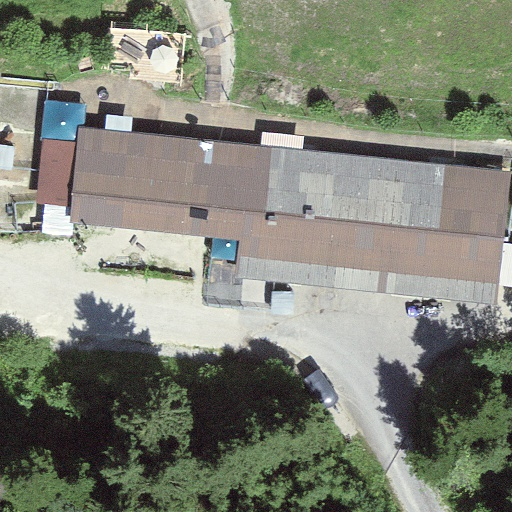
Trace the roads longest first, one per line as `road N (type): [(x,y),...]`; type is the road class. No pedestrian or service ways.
road 1 (track): [(369,417),(253,344),(63,301),(0,269)]
road 2 (track): [(417,511),(369,417),(390,373),(458,332),(511,314)]
